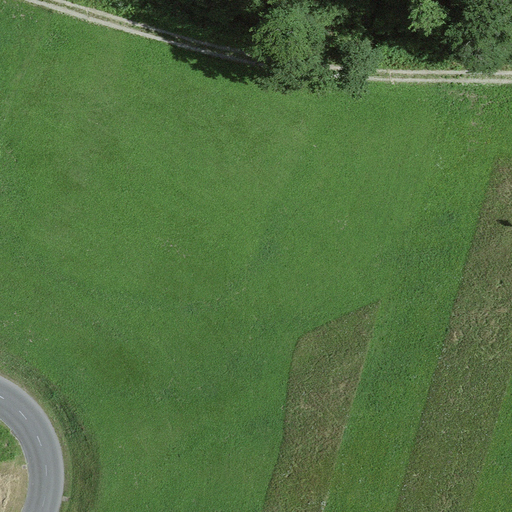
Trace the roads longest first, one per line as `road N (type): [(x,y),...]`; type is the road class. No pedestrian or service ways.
road 1 (track): [(44,0),(237,57),(341,72),(511,75)]
road 2 (tertiary): [(0,396),(42,444),(47,485),(40,511)]
